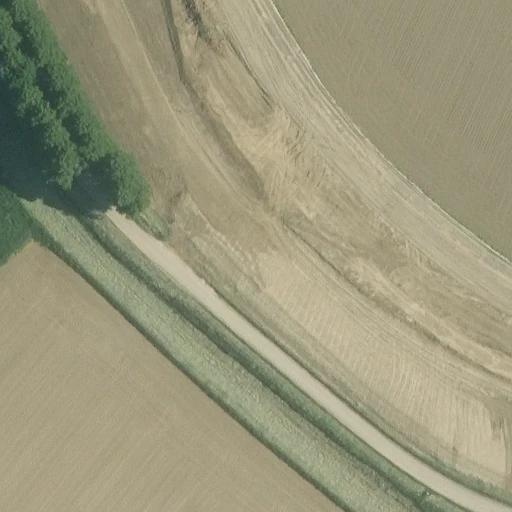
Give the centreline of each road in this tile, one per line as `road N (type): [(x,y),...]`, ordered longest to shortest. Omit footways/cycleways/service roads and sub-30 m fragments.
road 1 (unclassified): [(494,511),(436,485),(364,433),(140,242),(64,153),(0,27)]
road 2 (track): [(107,43),(119,104),(183,213),(188,255),(177,274)]
